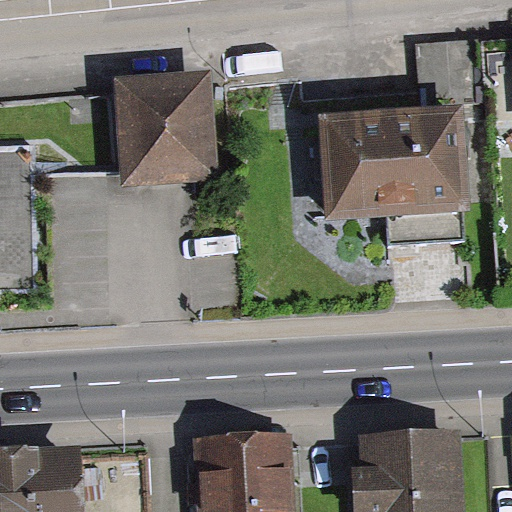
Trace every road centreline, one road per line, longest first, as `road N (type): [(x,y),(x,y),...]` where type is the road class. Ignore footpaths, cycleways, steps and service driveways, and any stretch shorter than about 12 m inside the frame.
road 1 (primary): [(0,391),(511,364)]
road 2 (residential): [(304,0),(0,29)]
